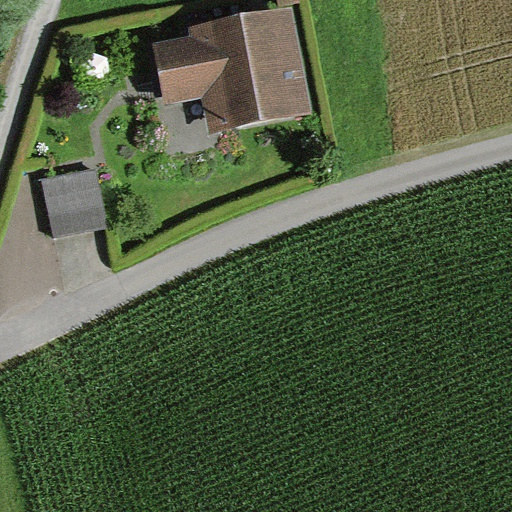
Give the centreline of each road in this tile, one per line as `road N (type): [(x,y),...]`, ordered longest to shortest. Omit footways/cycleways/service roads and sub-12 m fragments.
road 1 (unclassified): [(511,157),(204,251),(34,338),(0,347)]
road 2 (track): [(0,142),(46,0)]
